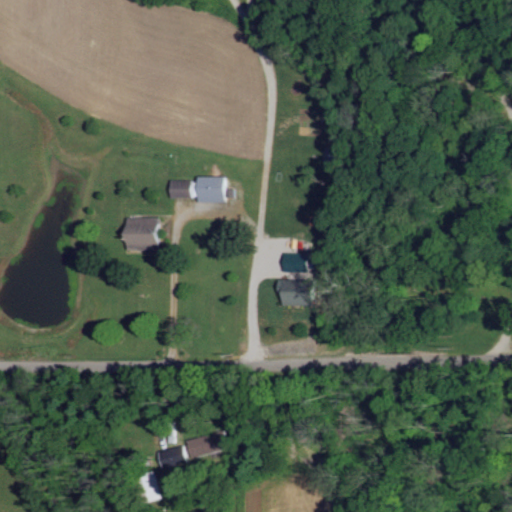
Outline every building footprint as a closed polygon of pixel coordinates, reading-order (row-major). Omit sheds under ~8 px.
[(206,202),(233,203),(234,178),(206,177),(206,181),(179,181),(178,198),(206,198),(206,202)] [(135,218),(135,250),(171,250),(171,218),(135,218)] [(317,254),(292,254),(292,273),(317,274),(317,254)] [(328,281),(288,280),(288,294),(293,294),(293,305),(328,306),(328,281)] [(218,435),(194,441),(199,463),(223,457),(218,435)]
